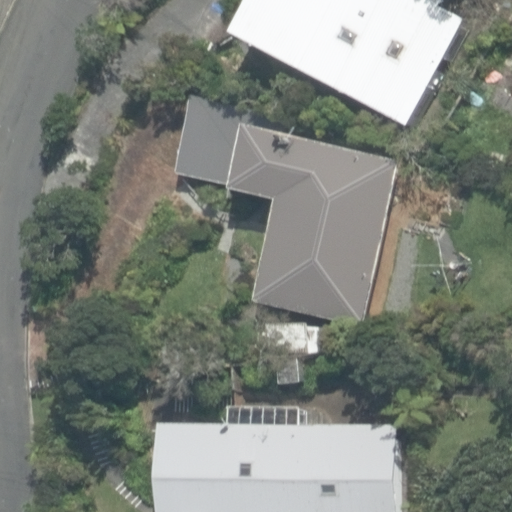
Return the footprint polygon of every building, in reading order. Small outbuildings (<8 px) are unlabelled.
[(268,0),(247,40),(415,131),(472,25),(449,13),(455,0),(268,0)] [(262,306),(368,330),(406,164),(269,133),(273,115),(195,97),(178,175),(241,189),(240,194),(285,204),(262,306)] [(511,155),(511,132),(495,126),(482,156),(508,167),(511,155)] [(260,358),(328,354),(326,323),(258,326),(260,358)] [(179,430),(180,511),(406,511),(405,427),(179,430)]
